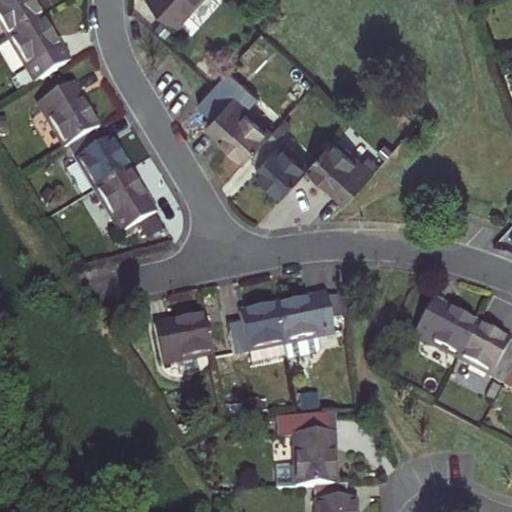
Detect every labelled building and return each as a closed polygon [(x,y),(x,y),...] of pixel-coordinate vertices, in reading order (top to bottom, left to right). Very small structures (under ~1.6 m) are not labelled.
[(0,0),(0,27),(8,40),(42,19),(30,0),(0,0)] [(201,0),(151,0),(179,25),(201,0)] [(62,50),(42,19),(8,40),(26,71),(15,78),(23,91),(65,65),(58,53),(62,50)] [(68,148),(94,132),(98,129),(72,85),(37,106),(64,150),(68,148)] [(246,162),(252,155),(273,132),(235,97),(208,127),(246,162)] [(102,144),(94,132),(68,148),(94,192),(128,171),(110,139),(102,144)] [(263,165),(257,171),(283,196),(309,168),(311,166),(273,132),(252,155),(263,165)] [(337,138),(311,166),(309,168),(347,203),(375,173),(364,163),(337,138)] [(374,152),(364,163),(375,173),(385,162),(374,152)] [(155,215),(128,171),(94,192),(120,236),(155,215)] [(325,296),(275,306),(283,346),(334,336),(325,296)] [(413,336),(458,360),(478,325),(433,300),(413,336)] [(233,356),(283,346),(275,306),(239,313),(241,323),(227,326),(233,356)] [(162,366),(212,356),(204,316),(154,327),(162,366)] [(511,367),(511,343),(478,325),(458,360),(503,384),(507,376),(511,367)] [(253,364),(308,353),(307,344),(252,355),(253,364)] [(335,487),(332,415),(277,417),(278,438),(293,436),(294,488),(315,487),(335,487)] [(315,487),(315,511),(356,511),(356,501),(347,501),(346,486),(335,487),(315,487)]
